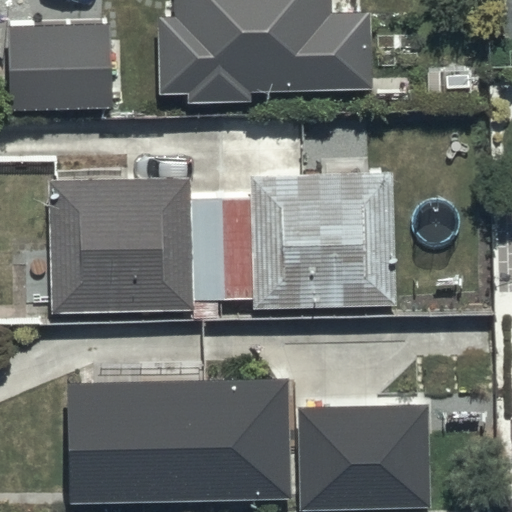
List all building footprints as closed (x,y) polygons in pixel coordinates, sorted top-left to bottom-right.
[(332,0),(180,0),(181,21),(164,22),(166,99),(381,96),(380,13),(332,14),(332,0)] [(111,25),(10,28),(12,116),(113,113),(111,25)] [(216,312),(216,293),(250,292),(251,302),(393,299),(390,165),(250,167),(251,191),(191,193),(190,170),(46,173),(49,307),(191,304),(191,313),(216,312)] [(487,171),(454,172),(455,234),(488,233),(487,171)] [(285,369),(66,376),(70,496),(289,490),(285,369)] [(424,399),(295,402),(298,503),(426,500),(424,399)]
